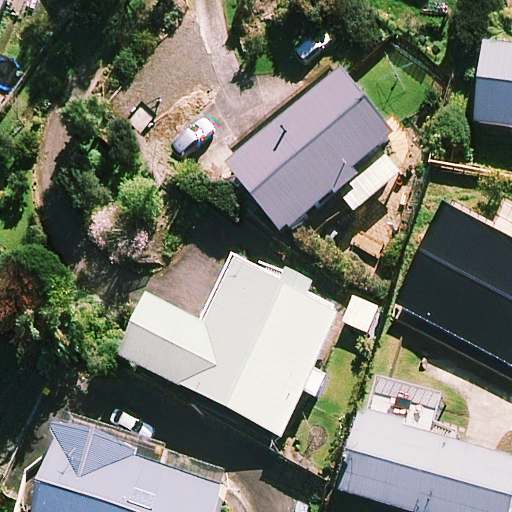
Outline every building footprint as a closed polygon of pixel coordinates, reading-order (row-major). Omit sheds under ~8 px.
[(0,0),(0,26),(8,0),(0,0)] [(511,49),(489,46),(477,125),(511,130),(511,49)] [(400,145),(347,80),(234,172),(287,237),(400,145)] [(331,378),(318,371),(346,312),(243,262),(209,332),(156,306),(128,364),(284,440),(304,398),(318,405),(331,378)] [(511,511),(511,464),(365,421),(343,495),(399,511),(511,511)] [(62,460),(32,478),(20,511),(221,511),(230,488),(69,437),(62,460)]
